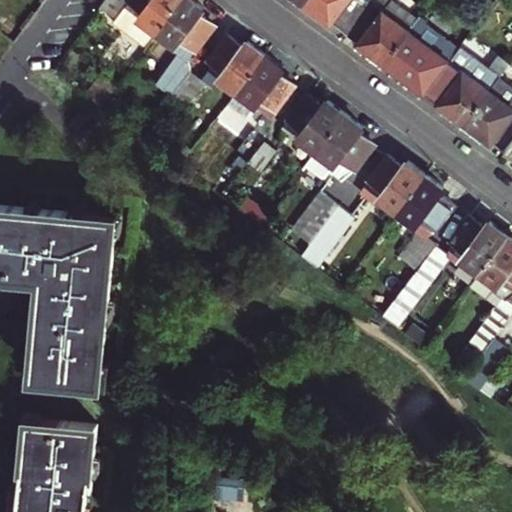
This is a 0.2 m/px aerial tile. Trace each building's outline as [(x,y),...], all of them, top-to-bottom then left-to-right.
[(111,0),(140,22),(142,19),(160,32),(176,11),(184,0),(111,0)] [(206,8),(194,0),(184,0),(176,11),(160,32),(178,46),(175,50),(188,59),(169,84),(177,91),(193,71),(190,61),(217,26),(201,15),(206,8)] [(310,0),(308,3),(348,33),(371,2),(369,0),(310,0)] [(372,0),(371,2),(348,33),(387,62),(421,17),(414,12),(413,14),(404,26),(384,10),(387,6),(391,0),(372,0)] [(404,26),(413,14),(394,0),(391,0),(387,6),(384,10),(404,26)] [(428,22),(421,17),(387,62),(428,92),(452,61),(462,48),(446,36),(436,49),(418,35),(428,22)] [(418,35),(436,49),(446,36),(428,22),(418,35)] [(141,57),(153,41),(141,33),(129,48),(141,57)] [(239,91),(268,55),(250,41),(245,48),(230,36),(212,60),(208,69),(239,91)] [(286,68),(268,55),(239,91),(233,99),(251,112),(262,98),(277,110),(295,85),(281,74),(286,68)] [(494,71),(502,77),(511,63),(502,56),(492,70),(494,71)] [(494,71),(484,85),(465,71),(452,61),(428,92),(468,122),(502,77),(494,71)] [(177,91),(174,95),(189,106),(207,82),(193,71),(177,91)] [(508,81),(502,77),(468,122),(508,152),(511,147),(511,106),(497,95),(508,81)] [(310,96),(287,127),(320,152),(348,114),(330,101),(325,108),(310,96)] [(88,106),(79,119),(86,124),(96,111),(88,106)] [(366,127),(348,114),(320,152),(303,174),(321,187),(327,179),(340,189),(354,177),(377,146),(360,134),(366,127)] [(251,159),(263,143),(250,133),(238,149),(251,159)] [(277,151),(264,141),(263,143),(251,159),(250,160),(263,170),(277,151)] [(406,168),(390,156),(363,193),(378,204),(382,198),(400,212),(428,175),(410,161),(406,168)] [(438,230),(456,206),(441,194),(445,188),(428,175),(400,212),(419,226),(402,248),(424,264),(439,244),(426,237),(438,230)] [(236,178),(227,189),(268,220),(277,209),(236,178)] [(301,222),(319,236),(342,206),(323,192),(301,222)] [(47,265),(38,375),(107,381),(122,214),(0,203),(0,271),(37,275),(38,265),(47,265)] [(342,206),(319,236),(308,250),(324,261),(356,217),(342,206)] [(490,221),(486,228),(470,216),(451,240),(450,252),(439,244),(424,264),(392,306),(409,319),(454,258),(464,265),(466,262),(481,272),(501,246),(509,235),(490,221)] [(511,237),(509,235),(501,246),(481,272),(498,285),(502,279),(511,286),(511,237)] [(511,299),(511,286),(502,279),(498,285),(495,289),(507,298),(510,300),(511,301),(511,299)] [(510,300),(507,298),(477,337),(489,345),(500,331),(511,314),(511,306),(507,303),(510,300)] [(511,335),(511,314),(500,331),(510,338),(511,335)] [(95,511),(103,422),(34,416),(30,469),(22,469),(21,484),(29,484),(27,498),(20,497),(18,511),(95,511)] [(214,474),(212,496),(262,500),(264,479),(214,474)]
